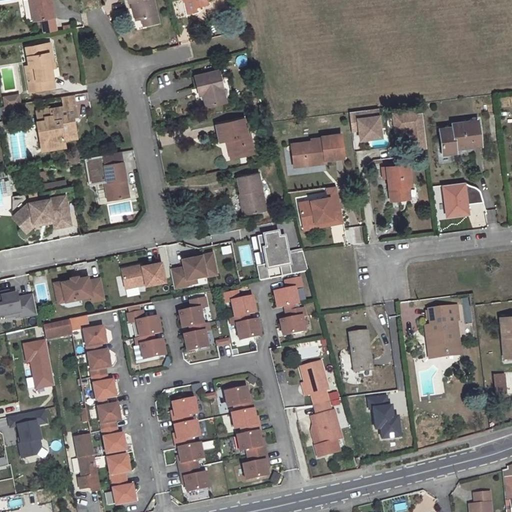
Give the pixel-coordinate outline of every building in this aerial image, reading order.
[(28,0),(22,0),(26,22),(32,21),(28,0)] [(49,0),(28,0),(32,21),(53,16),(49,0)] [(126,0),(127,2),(131,1),(132,8),(136,7),(138,20),(141,19),(144,18),(146,26),(157,22),(152,0),(126,0)] [(52,79),(50,69),(47,54),(49,54),(47,45),(30,48),(34,66),(28,67),(24,68),(29,93),(51,88),(50,79),(52,79)] [(24,49),(28,67),(34,66),(30,48),(25,49),(24,49)] [(8,50),(0,50),(0,61),(10,60),(8,50)] [(218,70),(194,76),(196,87),(200,86),(202,94),(205,106),(225,101),(218,70)] [(61,96),(62,107),(74,105),(76,104),(74,94),(61,96)] [(0,107),(0,115),(17,112),(15,104),(0,107)] [(68,124),(67,119),(73,117),(76,117),(74,105),(62,107),(36,112),(38,122),(37,123),(38,131),(46,130),(48,137),(41,146),(42,151),(65,147),(64,140),(63,135),(70,134),(71,139),(77,138),(74,123),(68,124)] [(380,131),(377,109),(348,112),(351,131),(358,130),(359,140),(368,139),(367,132),(380,131)] [(409,130),(412,155),(421,154),(421,148),(426,147),(421,114),(414,115),(413,111),(392,114),(395,132),(409,130)] [(243,119),(215,125),(219,142),(226,140),(229,139),(233,157),(253,152),(249,134),(247,135),(243,119)] [(477,121),(451,124),(452,128),(439,130),(442,154),(455,152),(455,148),(454,145),(461,144),(461,147),(480,145),(477,121)] [(318,163),(318,158),(324,157),(324,159),(343,157),(340,134),(321,137),(321,139),(311,140),(311,142),(291,145),(293,161),(303,160),(304,165),(318,163)] [(122,162),(120,151),(102,155),(104,165),(122,162)] [(128,196),(122,162),(104,165),(107,183),(110,199),(128,196)] [(407,165),(387,168),(388,177),(389,192),(392,192),(393,200),(409,198),(407,185),(410,185),(407,165)] [(19,171),(7,173),(8,182),(21,179),(19,171)] [(258,173),(236,177),(240,194),(241,193),(246,214),(266,210),(258,173)] [(444,217),(469,215),(467,182),(442,183),(444,217)] [(332,223),(342,222),(336,186),(325,188),(328,199),(298,203),(302,222),(332,218),(332,223)] [(54,228),(70,225),(64,195),(28,203),(28,204),(26,205),(11,218),(21,228),(29,220),(32,222),(33,226),(43,224),(42,221),(52,219),(52,222),(54,228)] [(303,226),(332,223),(332,218),(302,222),(303,226)] [(29,220),(21,228),(25,233),(33,226),(32,222),(29,220)] [(361,244),(361,226),(345,227),(346,244),(361,244)] [(256,266),(258,280),(269,278),(267,268),(279,266),(281,276),(307,271),(302,251),(287,254),(286,250),(284,250),(283,245),(285,245),(284,237),(278,238),(277,233),(263,236),(265,249),(263,249),(265,264),(261,265),(256,266)] [(256,237),(261,265),(265,264),(263,249),(265,249),(263,236),(256,237)] [(230,245),(220,246),(222,254),(231,253),(230,245)] [(170,270),(174,288),(187,285),(187,284),(186,279),(195,276),(205,274),(205,276),(216,273),(212,252),(187,258),(188,261),(182,262),(183,267),(170,270)] [(121,269),(125,288),(145,284),(146,285),(164,281),(160,262),(142,266),(142,265),(121,269)] [(61,282),(65,301),(91,296),(92,301),(105,299),(101,278),(88,281),(87,276),(78,278),(78,276),(70,278),(71,280),(61,282)] [(293,304),(297,303),(293,288),(300,286),(299,277),(284,280),(286,289),(273,291),(276,307),(284,306),(293,304)] [(54,283),(58,302),(65,301),(61,282),(54,283)] [(230,301),(234,317),(247,314),(254,312),(251,296),(238,299),(236,291),(221,294),(223,303),(230,301)] [(36,315),(33,296),(17,298),(16,293),(9,295),(1,296),(0,295),(0,316),(5,316),(5,318),(20,315),(21,318),(36,315)] [(189,326),(202,323),(199,308),(206,306),(204,298),(189,301),(191,309),(178,312),(181,328),(189,326)] [(282,334),(304,330),(301,316),(304,315),(302,308),(294,309),(285,311),(286,318),(279,320),(282,334)] [(135,321),(138,337),(152,334),(159,333),(155,317),(143,320),(141,311),(126,315),(127,323),(135,321)] [(235,323),(238,339),(259,335),(256,319),(248,320),(247,314),(229,318),(230,324),(235,323)] [(511,316),(500,318),(504,357),(511,356),(511,316)] [(68,320),(45,325),(46,330),(70,325),(68,320)] [(456,322),(424,326),(426,337),(430,336),(433,352),(453,350),(453,345),(459,344),(456,322)] [(186,350),(207,346),(203,331),(208,330),(207,323),(202,323),(189,326),(190,333),(183,335),(186,350)] [(102,327),(82,331),(87,354),(101,352),(100,344),(105,343),(102,327)] [(365,332),(349,334),(354,371),(371,368),(365,332)] [(139,345),(142,359),(164,354),(160,339),(153,341),(152,334),(138,337),(134,338),(135,345),(139,345)] [(430,336),(426,337),(428,357),(460,354),(459,344),(453,345),(453,350),(433,352),(430,336)] [(101,352),(87,354),(91,377),(105,375),(104,368),(109,367),(106,351),(101,352)] [(328,388),(320,360),(299,366),(303,381),(307,394),(310,393),(313,403),(328,400),(325,389),(328,388)] [(492,375),(496,396),(508,394),(504,373),(492,375)] [(105,375),(91,377),(95,400),(98,400),(104,398),(115,396),(112,380),(107,381),(105,375)] [(227,411),(253,405),(248,385),(223,390),(227,411)] [(330,393),(332,405),(339,404),(336,392),(330,393)] [(169,403),(173,421),(199,415),(195,396),(169,403)] [(104,398),(98,400),(99,407),(106,406),(104,398)] [(313,415),(321,443),(341,437),(334,409),(330,410),(328,400),(313,403),(316,414),(313,415)] [(97,408),(101,430),(115,428),(114,421),(119,420),(116,404),(106,406),(99,407),(97,408)] [(13,415),(19,459),(45,455),(40,425),(47,424),(45,410),(13,415)] [(171,425),(175,443),(202,437),(197,419),(171,425)] [(101,430),(105,453),(125,450),(122,434),(117,435),(115,428),(101,430)] [(98,489),(95,472),(96,472),(90,434),(74,438),(81,478),(78,479),(79,488),(90,486),(91,491),(98,489)] [(126,454),(106,458),(110,481),(125,478),(124,472),(129,471),(126,454)] [(266,459),(241,465),(245,484),(270,478),(266,459)] [(207,472),(181,477),(185,495),(210,490),(207,472)] [(110,481),(115,504),(134,500),(131,484),(126,485),(125,478),(110,481)] [(468,504),(468,511),(490,511),(488,491),(472,493),(473,504),(468,504)]
